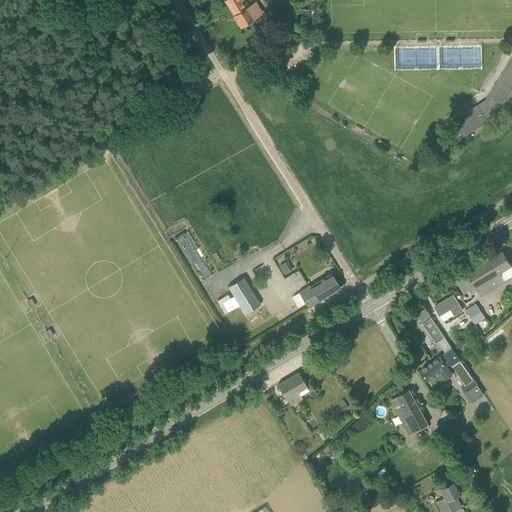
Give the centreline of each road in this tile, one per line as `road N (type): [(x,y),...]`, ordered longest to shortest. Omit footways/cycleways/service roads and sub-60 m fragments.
road 1 (tertiary): [(28,511),(371,305)]
road 2 (unclassified): [(491,511),(371,305)]
road 3 (tertiary): [(371,305),(511,220)]
